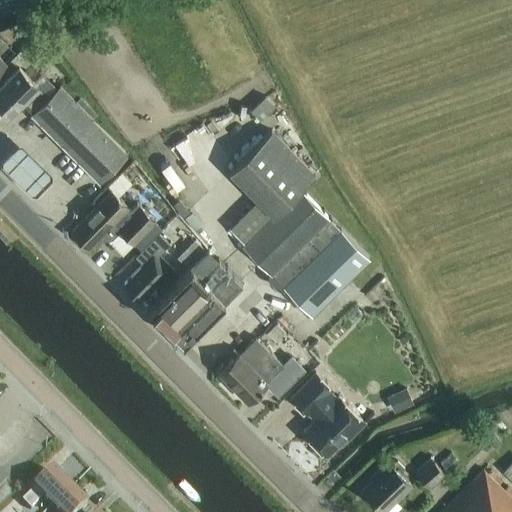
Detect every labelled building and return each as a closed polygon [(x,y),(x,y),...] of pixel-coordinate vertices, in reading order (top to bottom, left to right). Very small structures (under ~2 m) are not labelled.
[(126,153),(58,86),(47,97),(18,68),(0,86),(0,113),(6,119),(17,107),(19,109),(24,104),(32,112),(31,113),(99,181),(126,153)] [(264,96),(249,110),(259,120),(274,105),(264,96)] [(229,126),(242,113),(234,104),(220,117),(229,126)] [(172,129),(143,148),(168,185),(187,172),(176,156),(186,150),(172,129)] [(256,197),(298,157),(271,130),(230,170),(256,197)] [(20,144),(15,144),(0,158),(0,164),(29,193),(34,194),(49,178),(49,174),(20,144)] [(298,157),(256,197),(273,214),(243,244),(273,275),(330,218),(300,188),(315,174),(298,157)] [(138,170),(131,177),(144,191),(151,184),(138,170)] [(111,191),(71,231),(87,248),(100,235),(103,239),(107,240),(111,239),(120,230),(134,243),(156,220),(139,204),(138,205),(137,203),(130,210),(117,196),(131,183),(121,172),(106,186),(111,191)] [(369,257),(330,218),(273,275),(312,313),(369,257)] [(156,220),(134,243),(139,249),(162,225),(156,220)] [(143,263),(124,282),(140,299),(156,283),(159,286),(174,270),(157,254),(168,242),(157,231),(135,255),(143,263)] [(189,245),(178,256),(187,264),(204,248),(195,239),(189,245)] [(190,266),(148,307),(182,341),(242,282),(218,258),(199,275),(190,266)] [(238,353),(218,372),(247,401),(265,383),(278,396),(279,395),(301,373),(305,369),(290,353),(280,363),(255,338),(238,354),(238,353)] [(332,388),(315,372),(290,396),(307,413),(310,410),(316,417),(303,430),(307,434),(307,438),(312,443),(316,443),(327,454),(339,442),(341,444),(374,412),(373,412),(364,421),(338,395),(336,397),(330,391),(332,388)] [(405,387),(386,396),(394,411),(413,402),(405,387)] [(414,471),(430,489),(446,475),(430,457),(414,471)] [(361,490),(382,511),(411,484),(404,477),(406,475),(401,469),(403,468),(396,461),(392,465),(388,460),(370,478),(371,480),(361,490)] [(511,511),(511,498),(482,470),(441,511),(511,511)] [(69,490),(52,473),(21,503),(29,511),(42,499),(51,508),(69,490)] [(69,490),(51,508),(54,511),(81,511),(86,508),(69,490)]
